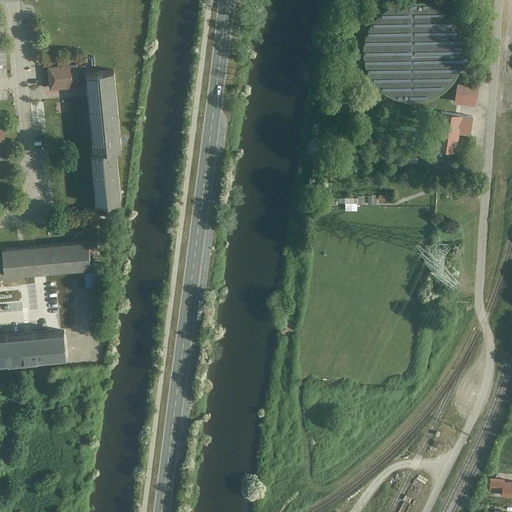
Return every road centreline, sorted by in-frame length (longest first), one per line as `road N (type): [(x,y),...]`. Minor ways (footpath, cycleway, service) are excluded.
road 1 (tertiary): [(227,0),(162,511)]
road 2 (unclassified): [(14,0),(32,215),(0,218)]
